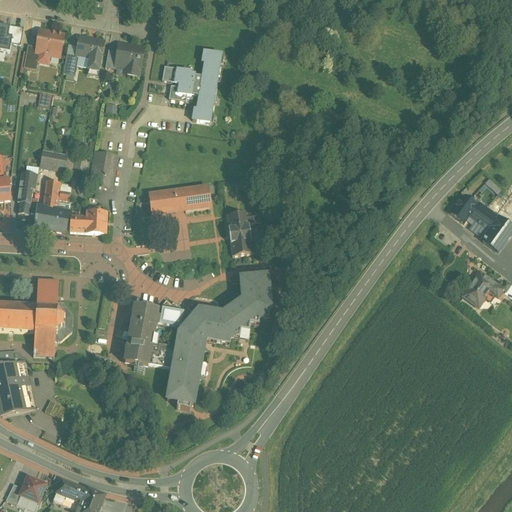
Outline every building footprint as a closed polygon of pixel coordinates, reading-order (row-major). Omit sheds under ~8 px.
[(0,53),(9,55),(11,46),(12,40),(8,39),(10,30),(9,29),(0,27),(0,53)] [(9,28),(9,29),(10,30),(8,39),(12,40),(11,46),(20,48),(24,30),(9,28)] [(64,37),(40,33),(37,50),(36,53),(37,53),(36,55),(39,56),(37,65),(48,67),(49,58),(60,60),(64,37)] [(104,44),(80,40),(76,59),(79,59),(90,61),(88,72),(98,74),(104,44)] [(143,51),(120,47),(118,54),(116,68),(117,69),(129,71),(127,76),(139,78),(143,51)] [(37,50),(28,48),(24,70),(36,72),(37,65),(39,56),(36,55),(37,53),(36,53),(37,50)] [(118,54),(109,53),(106,69),(117,71),(117,69),(116,68),(118,54)] [(206,66),(203,80),(195,78),(195,77),(195,74),(187,73),(173,70),(173,71),(165,69),(162,84),(175,86),(180,87),(179,90),(171,89),(169,102),(186,105),(187,98),(191,99),(192,98),(200,99),(198,113),(194,112),(192,123),(210,126),(211,116),(213,116),(214,106),(213,106),(214,99),(215,99),(218,85),(217,84),(218,78),(219,78),(221,68),(220,67),(221,57),(204,54),(202,66),(206,66)] [(76,59),(67,57),(63,76),(75,79),(79,59),(76,59)] [(40,109),(51,110),(53,97),(42,95),(40,109)] [(110,106),(107,114),(117,116),(119,108),(110,106)] [(9,182),(0,183),(0,178),(1,178),(0,162),(5,161),(5,160),(4,152),(0,152),(0,205),(11,205),(9,182)] [(67,158),(43,154),(40,170),(64,175),(67,158)] [(117,160),(96,156),(90,188),(111,192),(117,160)] [(40,172),(24,169),(25,166),(16,164),(14,175),(25,176),(38,179),(40,172)] [(25,176),(23,188),(36,191),(36,190),(38,179),(25,176)] [(500,197),(505,192),(492,180),(487,185),(500,197)] [(61,187),(47,185),(43,211),(57,214),(61,187)] [(208,190),(149,198),(152,218),(211,211),(208,190)] [(33,193),(20,191),(17,216),(30,217),(31,204),(33,193)] [(71,196),(61,194),(59,203),(69,204),(71,196)] [(464,199),(450,217),(463,226),(464,227),(469,219),(477,208),(476,208),(464,199)] [(499,221),(478,206),(476,208),(477,208),(469,219),(470,220),(489,234),(499,221)] [(43,211),(37,210),(35,231),(66,236),(70,216),(57,214),(43,211)] [(87,220),(87,236),(105,237),(106,215),(100,214),(100,217),(87,216),(87,220)] [(247,216),(227,219),(232,260),(253,257),(249,228),(249,226),(263,225),(261,215),(247,217),(247,216)] [(71,219),(70,235),(87,236),(87,220),(79,220),(71,219)] [(489,234),(482,244),(484,246),(486,243),(498,252),(511,231),(511,229),(499,220),(499,221),(489,234)] [(480,276),(463,300),(478,311),(485,302),(484,301),(488,295),(498,301),(503,293),(480,276)] [(181,333),(177,338),(180,339),(180,341),(178,341),(178,342),(179,342),(177,350),(158,347),(159,341),(153,340),(155,330),(158,330),(158,329),(159,324),(159,322),(157,321),(158,314),(150,313),(150,312),(143,311),(143,312),(135,310),(132,328),(129,328),(127,337),(130,337),(125,367),(148,371),(148,367),(174,372),(168,402),(167,402),(167,403),(178,405),(177,411),(190,413),(191,407),(194,408),(194,407),(193,407),(204,346),(205,346),(205,344),(212,345),(212,347),(213,347),(213,345),(229,348),(228,350),(229,350),(231,340),(239,341),(238,343),(239,343),(241,333),(248,334),(248,336),(249,336),(251,327),(258,328),(257,329),(258,330),(260,320),(267,321),(267,323),(268,323),(271,305),(271,304),(273,304),(273,303),(271,303),(270,288),(271,288),(271,287),(270,287),(269,279),(253,280),(253,283),(252,283),(250,280),(239,281),(241,303),(221,316),(202,313),(191,326),(189,324),(185,329),(181,333)] [(59,285),(38,284),(37,312),(0,310),(0,335),(35,337),(33,361),(35,361),(36,360),(53,361),(54,361),(55,345),(61,346),(72,336),(73,319),(63,307),(58,307),(59,285)] [(105,298),(99,331),(106,332),(108,322),(109,323),(113,299),(105,298)] [(182,316),(164,313),(163,319),(161,325),(159,324),(158,329),(181,333),(185,329),(179,328),(182,316)] [(17,354),(0,355),(0,408),(2,420),(35,412),(24,360),(17,354)] [(104,360),(95,356),(92,364),(101,367),(104,360)] [(67,411),(51,403),(45,415),(61,423),(67,411)] [(49,486),(29,478),(21,498),(41,506),(49,486)] [(89,494),(61,483),(55,498),(56,498),(53,504),(61,508),(63,501),(83,509),(81,511),(100,511),(102,508),(103,508),(105,502),(104,501),(105,500),(89,494)]
